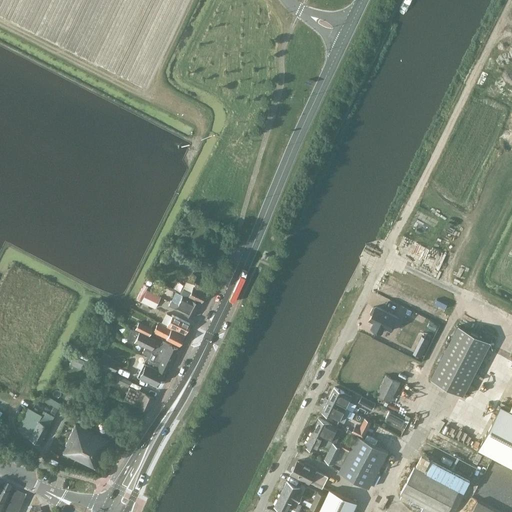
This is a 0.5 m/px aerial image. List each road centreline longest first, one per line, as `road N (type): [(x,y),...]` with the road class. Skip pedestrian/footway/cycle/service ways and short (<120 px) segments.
road 1 (primary): [(191,375),(344,36)]
road 2 (unclassified): [(381,260),(511,3)]
road 3 (residential): [(257,511),(381,260)]
road 4 (primary): [(191,375),(105,511)]
road 5 (primary): [(124,511),(191,375)]
road 6 (track): [(381,260),(511,319)]
